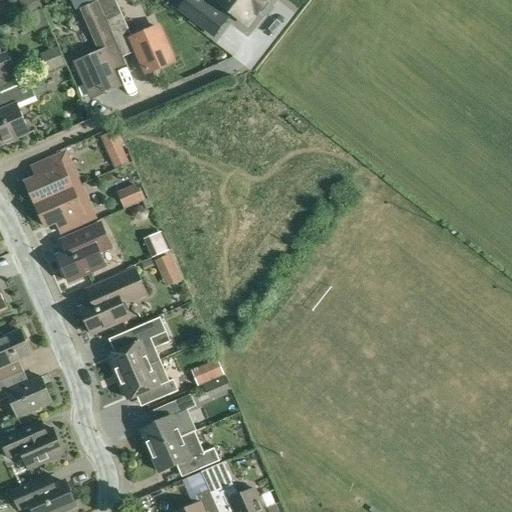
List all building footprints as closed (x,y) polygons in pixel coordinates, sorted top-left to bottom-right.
[(115,0),(99,0),(98,1),(105,17),(123,57),(138,51),(133,39),(133,40),(122,14),(115,0)] [(223,17),(228,10),(244,23),(254,10),(258,13),(267,0),(219,0),(218,2),(218,3),(214,9),(201,0),(186,0),(180,8),(215,35),(227,19),(223,17)] [(29,13),(36,30),(49,25),(41,8),(29,13)] [(105,17),(91,23),(99,41),(103,53),(104,52),(108,64),(111,69),(125,63),(122,58),(123,57),(105,17)] [(158,29),(133,39),(138,51),(147,72),(173,61),(158,29)] [(68,49),(49,57),(55,71),(74,63),(68,49)] [(0,84),(18,77),(11,61),(5,63),(0,52),(0,84)] [(103,53),(78,64),(93,96),(118,85),(111,69),(108,64),(104,52),(103,53)] [(17,105),(36,97),(29,81),(0,93),(0,146),(29,134),(17,105)] [(120,144),(109,149),(117,168),(128,163),(120,144)] [(36,205),(81,186),(71,163),(64,166),(60,155),(33,167),(38,178),(27,183),(36,205)] [(91,207),(81,186),(36,205),(46,227),(57,222),(61,233),(88,221),(83,210),(91,207)] [(144,199),(138,186),(119,194),(125,207),(144,199)] [(102,224),(77,235),(60,242),(65,254),(58,257),(69,282),(106,266),(100,252),(112,247),(102,224)] [(152,235),(159,252),(175,245),(168,228),(152,235)] [(168,256),(157,260),(168,285),(179,280),(168,256)] [(108,282),(86,292),(92,304),(81,309),(92,334),(129,318),(122,304),(146,294),(136,270),(108,282)] [(119,377),(160,359),(151,339),(167,332),(160,318),(131,330),(137,344),(110,356),(119,377)] [(0,381),(7,378),(2,367),(32,354),(21,330),(0,339),(0,381)] [(160,359),(119,377),(129,400),(146,392),(151,403),(159,399),(179,391),(174,380),(170,382),(160,359)] [(210,379),(232,370),(227,360),(206,369),(210,379)] [(12,389),(7,378),(0,381),(0,401),(9,397),(18,417),(53,402),(42,376),(12,389)] [(191,394),(171,403),(176,415),(197,407),(191,394)] [(151,451),(182,438),(195,432),(187,414),(174,420),(172,416),(142,429),(151,451)] [(25,428),(1,438),(10,458),(22,453),(30,469),(65,454),(54,429),(46,432),(41,421),(25,428)] [(182,438),(151,451),(160,473),(191,460),(182,438)] [(196,468),(220,458),(215,445),(191,455),(196,468)] [(210,490),(219,511),(231,511),(234,511),(265,511),(255,489),(238,496),(224,463),(202,472),(210,490)] [(49,474),(13,490),(21,509),(32,504),(35,511),(63,511),(76,506),(66,482),(55,487),(50,475),(49,474)] [(219,511),(210,490),(196,496),(200,505),(182,511),(219,511)]
